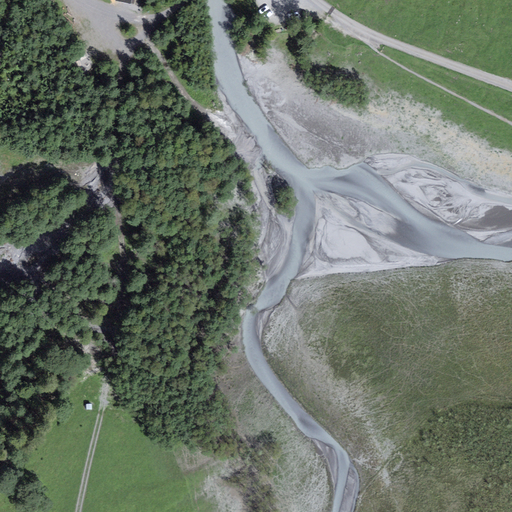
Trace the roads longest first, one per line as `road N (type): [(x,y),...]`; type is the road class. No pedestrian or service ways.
road 1 (track): [(100,166),(121,268),(78,511)]
road 2 (track): [(156,19),(126,57),(100,166),(0,228)]
road 3 (unclassified): [(316,0),(363,31),(511,86)]
